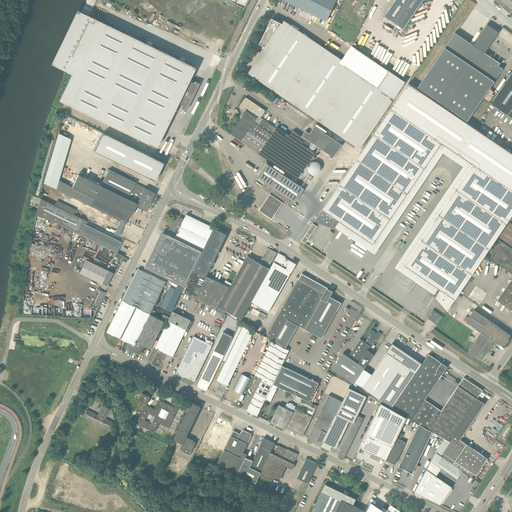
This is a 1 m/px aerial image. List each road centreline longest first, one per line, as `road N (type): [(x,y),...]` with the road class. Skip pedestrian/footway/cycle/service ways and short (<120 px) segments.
road 1 (unclassified): [(435,511),(94,342)]
road 2 (unclassified): [(487,383),(279,246),(170,187)]
road 3 (unclassified): [(170,187),(262,0)]
road 4 (unclassified): [(24,511),(43,450),(94,342)]
road 5 (unclassified): [(94,342),(170,187)]
